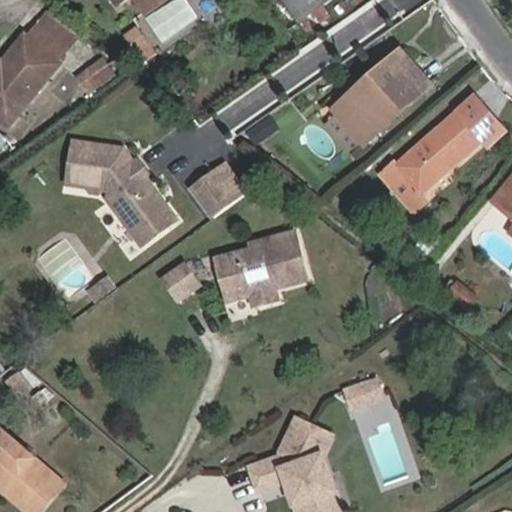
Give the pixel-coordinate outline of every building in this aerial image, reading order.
[(140,0),(150,13),(168,0),(140,0)] [(284,0),(301,24),(335,0),(284,0)] [(6,67),(0,68),(0,110),(11,119),(79,38),(49,13),(6,67)] [(144,27),(132,34),(152,62),(164,56),(144,27)] [(434,87),(404,49),(331,109),(364,148),(434,87)] [(93,92),(121,72),(110,56),(96,65),(101,74),(88,84),(93,92)] [(93,92),(102,106),(131,87),(121,72),(93,92)] [(485,110),(475,97),(459,109),(464,118),(474,120),(485,110)] [(464,118),(459,109),(395,163),(420,195),(483,142),(489,148),(505,135),(485,110),(474,120),(464,118)] [(271,137),(263,124),(254,130),(263,143),(271,137)] [(253,150),(263,143),(254,130),(244,136),(253,150)] [(138,179),(129,169),(133,159),(122,146),(74,140),(68,185),(85,190),(96,197),(104,188),(113,193),(113,200),(125,217),(136,217),(143,227),(148,223),(157,236),(178,221),(147,178),(138,179)] [(147,178),(152,174),(138,156),(133,159),(129,169),(138,179),(147,178)] [(395,163),(392,159),(374,172),(411,218),(429,205),(420,195),(395,163)] [(250,189),(230,162),(221,169),(240,197),(250,189)] [(195,186),(216,214),(240,197),(221,169),(195,186)] [(511,175),(489,204),(511,220),(511,175)] [(101,208),(133,255),(144,248),(112,201),(101,208)] [(134,232),(143,246),(157,236),(148,223),(143,227),(134,232)] [(244,240),(245,248),(215,255),(224,294),(247,291),(251,309),(278,304),(274,286),(305,278),(294,231),(244,240)] [(205,285),(192,268),(165,286),(179,303),(205,285)] [(119,275),(103,286),(108,294),(127,280),(119,275)] [(478,305),(456,286),(446,298),(469,317),(478,305)] [(22,370),(8,379),(18,394),(32,387),(22,370)] [(366,404),(382,400),(377,377),(360,382),(366,404)] [(360,382),(345,385),(351,408),(366,404),(360,382)] [(323,511),(318,490),(325,488),(316,452),(328,432),(301,415),(281,446),(282,450),(250,458),(254,482),(283,475),(291,473),(286,488),(291,511),(323,511)] [(0,482),(5,478),(12,484),(8,490),(32,511),(40,511),(69,481),(4,424),(0,428),(0,482)] [(323,511),(337,511),(323,454),(334,435),(328,432),(316,452),(325,488),(318,490),(323,511)] [(5,478),(0,482),(0,483),(8,490),(12,484),(5,478)]
